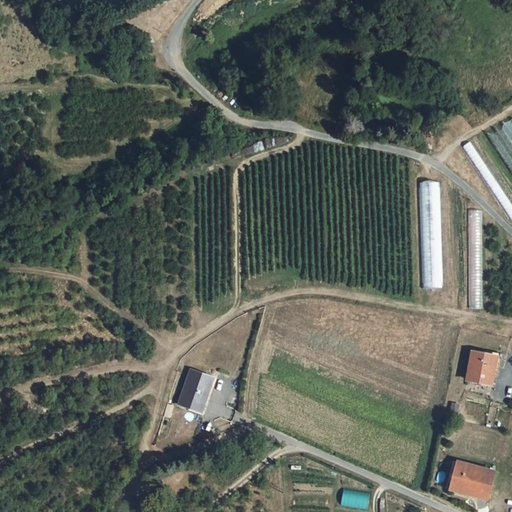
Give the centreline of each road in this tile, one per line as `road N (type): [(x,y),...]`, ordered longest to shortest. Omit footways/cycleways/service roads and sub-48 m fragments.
road 1 (unclassified): [(511,238),(435,164),(227,114),(192,81),(173,48),(200,0)]
road 2 (track): [(162,370),(246,303),(292,288),(511,316)]
road 3 (unclassified): [(450,511),(247,425)]
road 4 (track): [(156,387),(0,462)]
road 5 (track): [(162,370),(0,396)]
